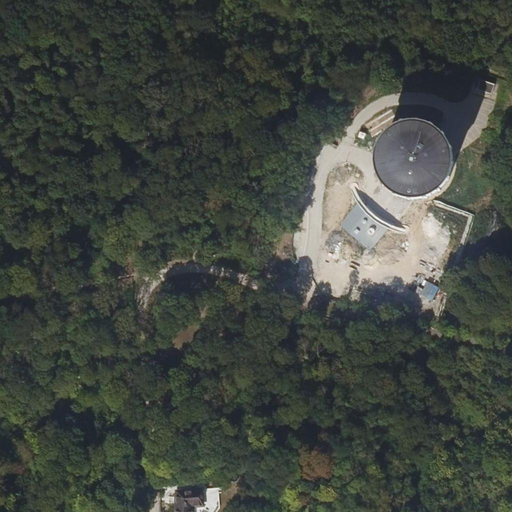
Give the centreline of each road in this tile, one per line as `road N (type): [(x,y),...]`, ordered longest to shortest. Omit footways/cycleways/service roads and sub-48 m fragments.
road 1 (track): [(133,277),(197,266),(511,353)]
road 2 (unclassified): [(150,511),(150,418),(133,277)]
road 3 (track): [(300,295),(346,145)]
road 4 (track): [(133,277),(0,299)]
